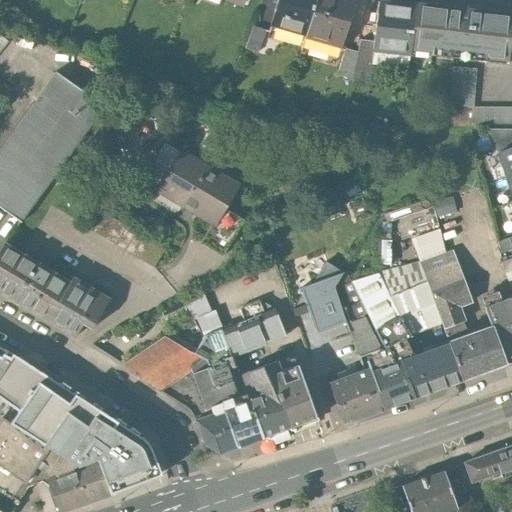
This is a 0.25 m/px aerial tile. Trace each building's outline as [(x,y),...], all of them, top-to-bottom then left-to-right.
[(315,0),(278,0),(271,25),(305,35),(315,0)] [(315,0),(305,35),(304,38),(341,49),(354,0),(315,0)] [(408,52),(413,0),(376,0),(373,39),(370,63),(407,67),(408,52)] [(511,14),(511,10),(414,0),(413,0),(408,52),(507,62),(511,14)] [(265,32),(253,27),(244,50),(256,54),(265,32)] [(370,63),(373,39),(359,38),(356,51),(350,77),(349,85),(368,87),(370,63)] [(356,51),(344,48),(338,74),(350,77),(356,51)] [(475,67),(451,66),(448,105),(472,106),(475,67)] [(0,205),(20,221),(57,169),(103,104),(52,69),(0,141),(0,205)] [(511,106),(474,106),(474,127),(511,127),(511,106)] [(345,115),(327,112),(324,127),(343,130),(345,115)] [(507,175),(511,173),(511,144),(498,150),(507,175)] [(238,183),(179,149),(155,190),(215,224),(224,208),(238,183)] [(298,186),(292,174),(277,182),(282,193),(298,186)] [(451,195),(431,200),(436,216),(455,210),(451,195)] [(431,206),(429,197),(381,213),(384,221),(431,206)] [(98,207),(86,227),(146,264),(158,244),(98,207)] [(224,208),(215,224),(210,231),(229,242),(242,219),(224,208)] [(267,250),(289,240),(278,216),(256,226),(267,250)] [(380,239),(389,239),(390,223),(380,223),(380,239)] [(418,260),(444,251),(438,227),(410,237),(418,260)] [(380,239),(379,263),(389,263),(389,239),(380,239)] [(0,293),(43,320),(68,279),(3,240),(0,245),(0,293)] [(441,321),(446,337),(466,330),(462,319),(464,318),(459,305),(471,301),(452,248),(444,251),(418,260),(425,279),(433,301),(441,321)] [(342,255),(333,259),(339,274),(347,267),(342,255)] [(511,257),(501,261),(511,291),(511,257)] [(299,271),(307,295),(333,286),(350,279),(347,267),(339,274),(333,259),(299,271)] [(418,260),(377,271),(389,294),(425,279),(418,260)] [(367,313),(372,325),(398,313),(389,294),(377,271),(350,279),(367,313)] [(108,298),(70,275),(68,279),(43,320),(72,337),(80,324),(89,329),(108,298)] [(333,286),(345,320),(349,318),(350,320),(364,315),(367,313),(350,279),(333,286)] [(398,313),(399,315),(433,301),(425,279),(389,294),(398,313)] [(319,329),(336,323),(345,320),(333,286),(307,295),(319,329)] [(479,294),(489,321),(503,359),(506,359),(508,360),(511,358),(511,292),(500,296),(496,288),(479,294)] [(243,320),(233,324),(244,352),(285,336),(273,308),(263,312),(258,301),(239,309),(243,320)] [(433,301),(399,315),(408,334),(441,321),(433,301)] [(385,343),(393,360),(400,357),(411,353),(403,336),(408,334),(399,315),(398,313),(372,325),(382,345),(385,343)] [(345,320),(357,354),(379,345),(364,315),(350,320),(349,318),(345,320)] [(357,354),(345,320),(336,323),(342,339),(328,344),(337,368),(359,359),(357,354)] [(504,361),(503,359),(489,321),(466,330),(446,337),(447,340),(461,377),(504,361)] [(232,357),(244,352),(233,324),(221,329),(232,357)] [(162,334),(118,365),(159,390),(206,359),(162,334)] [(414,394),(461,377),(447,340),(411,353),(400,357),(414,394)] [(0,393),(12,402),(32,374),(62,393),(67,384),(31,363),(0,345),(0,393)] [(275,357),(260,362),(288,424),(314,415),(296,362),(280,368),(275,357)] [(414,394),(400,357),(393,360),(370,369),(384,406),(414,394)] [(205,365),(217,399),(228,395),(231,402),(245,397),(241,385),(233,388),(223,360),(218,361),(217,358),(208,361),(209,364),(205,365)] [(245,397),(259,434),(288,424),(260,362),(245,369),(254,393),(245,397)] [(384,406),(370,369),(367,363),(325,379),(342,422),(384,406)] [(217,399),(205,365),(189,371),(201,405),(206,403),(217,399)] [(3,415),(34,436),(59,399),(83,415),(95,399),(88,396),(67,384),(62,393),(32,374),(12,402),(3,415)] [(0,393),(0,413),(3,415),(12,402),(0,393)] [(228,395),(217,399),(233,444),(259,434),(245,397),(231,402),(228,395)] [(139,427),(95,399),(83,415),(59,399),(34,436),(75,465),(95,458),(108,494),(132,485),(160,475),(153,448),(149,437),(139,427)] [(233,444),(217,399),(206,403),(208,411),(192,416),(201,441),(216,451),(233,444)] [(0,413),(0,487),(16,499),(25,485),(42,479),(41,477),(75,465),(34,436),(3,415),(0,413)] [(511,466),(511,442),(462,461),(469,481),(511,466)] [(56,511),(108,494),(95,458),(75,465),(41,477),(42,479),(53,511),(56,511)] [(442,469),(400,483),(410,511),(445,511),(456,508),(447,482),(442,469)] [(479,511),(457,478),(447,482),(456,508),(457,511),(479,511)] [(0,511),(6,511),(16,499),(0,487),(0,511)]
